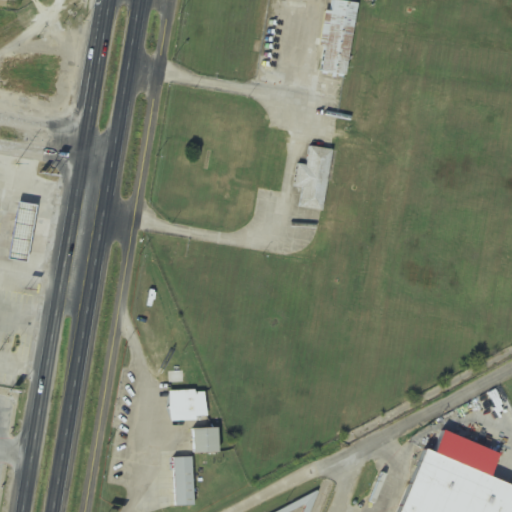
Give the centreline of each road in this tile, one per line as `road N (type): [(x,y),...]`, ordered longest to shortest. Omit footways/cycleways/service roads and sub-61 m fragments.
road 1 (primary): [(111,0),(24,511)]
road 2 (primary): [(57,511),(143,0)]
road 3 (residential): [(86,511),(165,0)]
road 4 (residential): [(234,511),(511,366)]
road 5 (residential): [(119,140),(0,117)]
